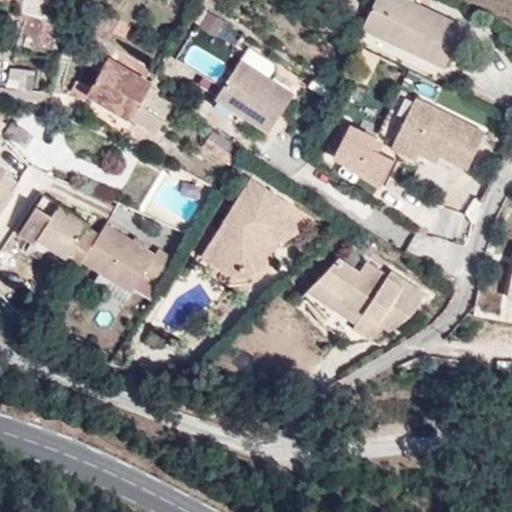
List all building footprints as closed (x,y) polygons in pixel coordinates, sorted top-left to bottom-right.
[(463,26),(410,0),(378,0),(365,27),(443,64),(463,26)] [(59,8),(49,5),(45,15),(57,18),(59,8)] [(114,29),(120,19),(105,11),(94,30),(109,38),(114,29)] [(196,27),(218,37),(226,21),(204,11),(196,27)] [(52,37),(65,40),(70,25),(28,16),(12,66),(39,71),(52,37)] [(130,26),(120,19),(114,29),(124,36),(130,26)] [(153,82),(98,50),(90,63),(104,72),(94,89),(80,81),(74,92),(89,100),(92,94),(159,133),(176,104),(174,103),(162,95),(169,84),(157,76),(153,82)] [(217,97),(242,114),(269,130),(292,95),(240,61),(217,97)] [(236,122),(242,114),(217,97),(211,106),(236,122)] [(432,149),(440,154),(467,166),(484,132),(416,98),(392,146),(417,158),(420,152),(424,143),(432,147),(432,149)] [(229,162),(239,147),(214,130),(204,145),(229,162)] [(436,160),(440,154),(432,149),(432,147),(424,143),(420,152),(436,160)] [(0,211),(1,212),(14,193),(0,183),(0,175),(4,169),(0,166),(0,211)] [(249,265),(250,274),(276,261),(269,245),(276,241),(281,248),(304,238),(315,219),(251,177),(216,234),(227,240),(221,251),(240,264),(249,265)] [(14,227),(20,231),(43,198),(37,194),(14,227)] [(142,274),(160,286),(176,259),(159,249),(155,254),(107,224),(99,237),(86,228),(87,226),(87,223),(46,194),(43,198),(20,231),(36,243),(39,240),(66,259),(63,263),(75,272),(84,259),(131,290),(142,274)] [(232,273),(250,274),(249,265),(240,264),(221,251),(227,240),(216,234),(202,254),(232,273)] [(423,289),(390,267),(386,273),(364,259),(355,271),(338,260),(319,284),(339,299),(323,321),(358,346),(371,342),(366,337),(378,329),(385,320),(392,326),(411,307),(423,289)] [(511,298),(506,297),(502,320),(511,322),(511,298)] [(169,331),(157,324),(149,338),(156,341),(166,338),(169,331)]
